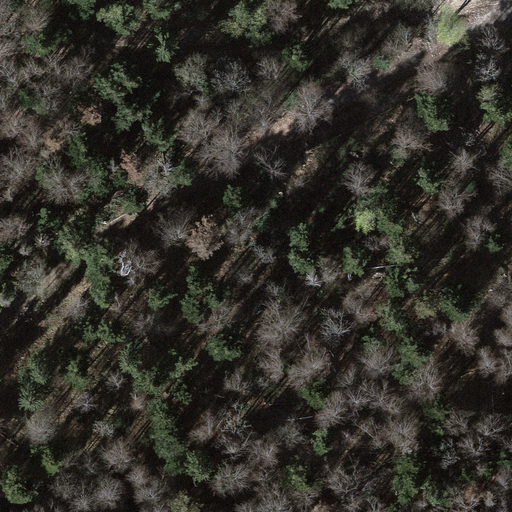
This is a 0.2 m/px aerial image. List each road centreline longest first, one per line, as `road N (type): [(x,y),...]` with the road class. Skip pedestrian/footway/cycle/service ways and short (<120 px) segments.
road 1 (track): [(0,308),(153,197),(499,0)]
road 2 (track): [(0,53),(252,39),(361,13),(467,0)]
